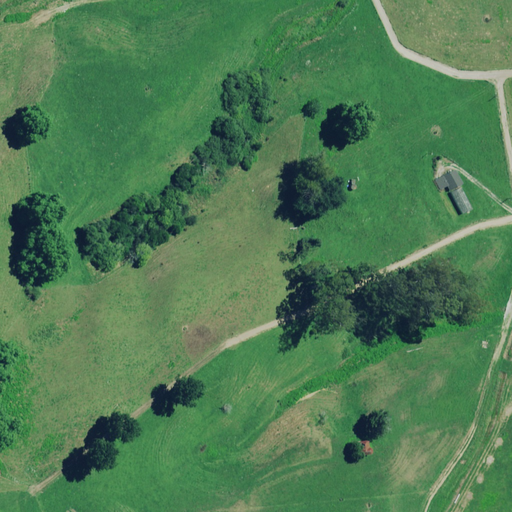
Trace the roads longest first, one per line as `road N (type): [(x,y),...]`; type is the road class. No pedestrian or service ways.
road 1 (track): [(511,217),(468,230),(225,345),(35,490)]
road 2 (track): [(511,299),(473,428),(426,502)]
road 3 (track): [(511,73),(452,72),(399,48),(375,0)]
